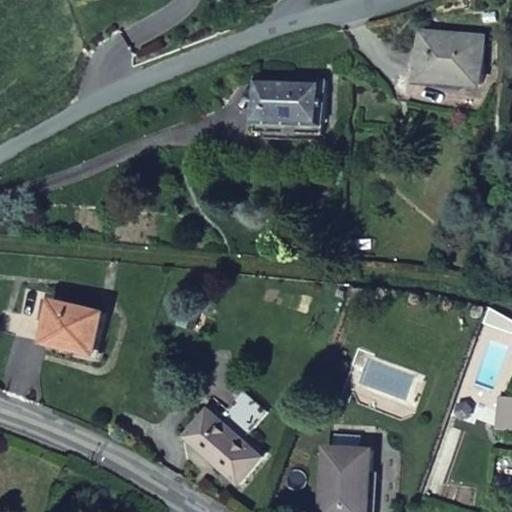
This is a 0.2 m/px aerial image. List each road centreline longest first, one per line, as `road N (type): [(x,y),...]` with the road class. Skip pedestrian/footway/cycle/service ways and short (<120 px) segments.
road 1 (track): [(511,300),(428,278),(0,243)]
road 2 (residential): [(381,0),(291,27),(62,119),(0,155)]
road 3 (residential): [(0,417),(98,448),(195,511)]
